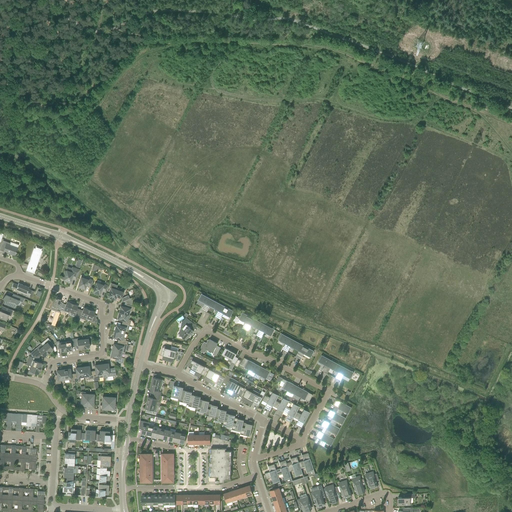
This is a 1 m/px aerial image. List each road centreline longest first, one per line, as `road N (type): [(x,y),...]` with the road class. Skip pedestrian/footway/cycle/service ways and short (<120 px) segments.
road 1 (track): [(439,95),(333,49),(181,43)]
road 2 (residential): [(301,440),(326,391),(267,358),(207,330),(177,375)]
road 3 (track): [(178,43),(136,57),(81,121),(5,113),(4,138)]
road 4 (track): [(415,119),(324,100),(218,91)]
